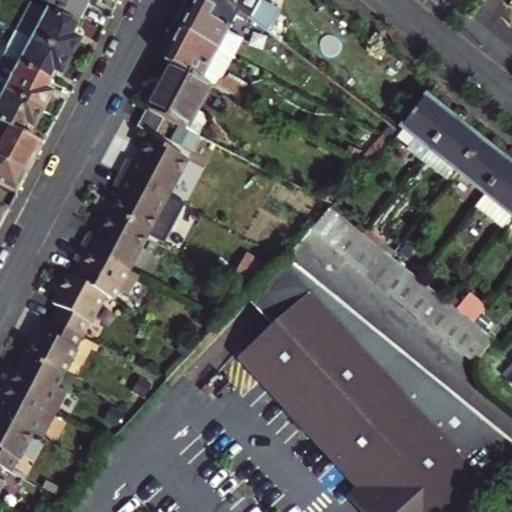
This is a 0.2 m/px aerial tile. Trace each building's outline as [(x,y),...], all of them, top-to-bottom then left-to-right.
[(87,0),(45,0),(78,17),(87,0)] [(196,0),(197,0),(182,28),(219,47),(240,7),(230,0),(196,0)] [(230,0),(240,7),(278,36),(289,17),(260,0),(230,0)] [(42,3),(35,17),(41,20),(33,37),(70,55),(78,39),(69,35),(76,21),(42,3)] [(26,34),(33,37),(41,20),(35,17),(26,34)] [(203,78),(219,47),(182,28),(167,58),(171,61),(203,78)] [(70,55),(33,37),(19,63),(47,77),(52,66),(61,71),(70,55)] [(0,60),(7,64),(10,58),(0,53),(0,60)] [(47,77),(19,63),(10,58),(7,64),(0,60),(0,86),(42,108),(51,91),(42,86),(47,77)] [(171,61),(148,107),(164,115),(187,127),(211,82),(203,78),(171,61)] [(42,108),(0,86),(0,120),(5,123),(19,130),(25,118),(34,123),(42,108)] [(428,146),(453,114),(425,92),(400,124),(415,136),(407,146),(420,156),(428,146)] [(145,108),(137,123),(153,131),(163,117),(145,108)] [(428,146),(456,168),(481,136),(453,114),(428,146)] [(388,138),(398,127),(389,120),(379,131),(388,138)] [(0,155),(27,169),(41,141),(19,130),(5,123),(0,132),(0,155)] [(379,131),(354,158),(364,164),(388,138),(379,131)] [(128,155),(121,168),(167,193),(187,154),(151,135),(138,160),(128,155)] [(481,136),(456,168),(483,190),(508,158),(481,136)] [(0,181),(16,190),(27,169),(0,155),(0,181)] [(511,209),(511,161),(508,158),(483,190),(474,202),(501,224),(510,212),(511,209)] [(167,193),(121,168),(112,184),(122,189),(110,212),(147,231),(167,193)] [(305,230),(318,239),(337,215),(325,206),(305,230)] [(128,268),(147,231),(110,212),(98,236),(88,230),(81,243),(128,268)] [(337,215),(318,239),(330,249),(349,224),(337,215)] [(330,249),(342,258),(361,234),(360,233),(349,224),(330,249)] [(342,258),(353,267),(373,243),(361,234),(342,258)] [(77,278),(103,292),(112,296),(117,286),(128,292),(138,273),(128,268),(81,243),(73,258),(84,264),(77,278)] [(373,243),(353,267),(365,276),(384,252),(373,243)] [(377,286),(396,261),(388,255),(384,252),(365,276),(377,286)] [(262,335),(231,367),(234,370),(240,376),(253,388),(342,474),(353,485),(381,511),(458,511),(511,457),(511,438),(283,258),(246,296),(274,323),(262,335)] [(407,270),(396,261),(377,286),(388,294),(407,270)] [(400,304),(419,279),(416,276),(407,270),(388,294),(400,304)] [(82,333),(103,292),(77,278),(67,273),(53,300),(58,303),(51,316),(82,333)] [(431,288),(419,279),(400,304),(412,313),(431,288)] [(442,297),(431,288),(412,313),(423,321),(442,297)] [(246,296),(234,308),(262,335),(274,323),(246,296)] [(443,298),(442,297),(423,321),(435,331),(454,307),(443,298)] [(447,340),(466,315),(454,307),(435,331),(447,340)] [(470,319),(466,315),(447,340),(459,349),(478,325),(470,319)] [(25,354),(61,373),(82,333),(51,316),(45,328),(39,325),(25,354)] [(490,335),(478,325),(459,349),(471,358),(490,335)] [(7,361),(0,374),(0,375),(57,406),(66,387),(57,382),(61,373),(25,354),(18,367),(7,361)] [(240,376),(234,370),(231,373),(237,379),(240,376)] [(57,406),(0,375),(0,393),(2,394),(0,398),(0,410),(33,428),(42,433),(57,406)] [(0,463),(11,470),(33,428),(0,410),(0,463)] [(381,511),(353,485),(342,496),(358,511),(381,511)]
